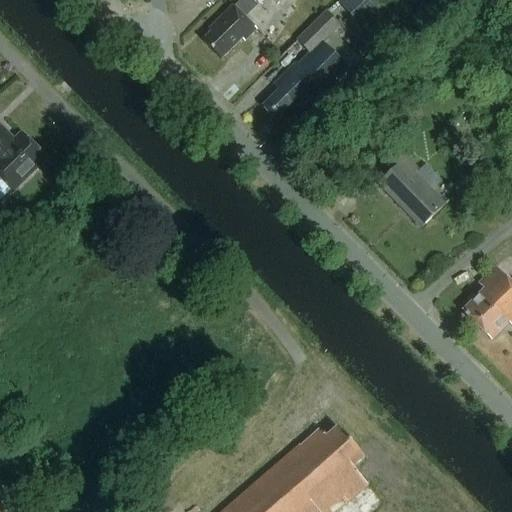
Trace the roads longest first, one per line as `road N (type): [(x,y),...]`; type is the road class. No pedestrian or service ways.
road 1 (tertiary): [(511,418),(151,47)]
road 2 (track): [(0,46),(298,354)]
road 3 (track): [(407,312),(511,227)]
